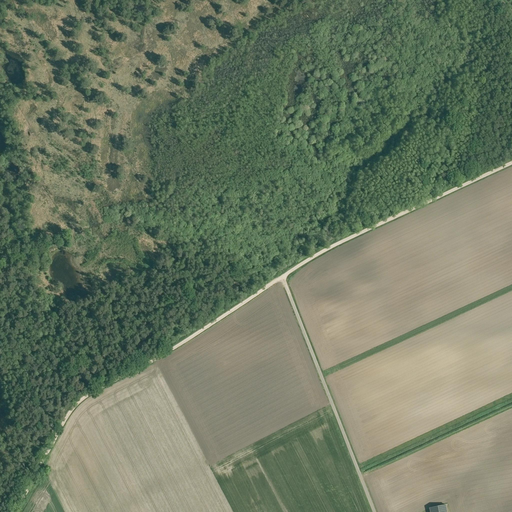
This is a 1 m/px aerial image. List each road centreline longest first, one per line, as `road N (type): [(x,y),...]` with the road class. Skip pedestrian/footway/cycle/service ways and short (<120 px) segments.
road 1 (track): [(511,159),(348,235),(82,399),(15,511)]
road 2 (unclassified): [(283,277),(375,511)]
